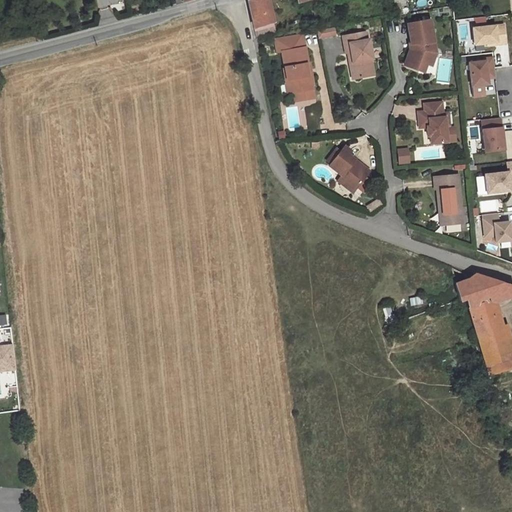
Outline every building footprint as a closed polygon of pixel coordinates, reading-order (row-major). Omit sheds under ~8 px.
[(272,22),(266,0),(247,0),(253,28),(272,22)] [(406,0),(394,2),(396,15),(409,13),(406,0)] [(429,20),(407,24),(411,44),(412,43),(412,48),(410,49),(404,65),(419,70),(422,62),(426,64),(430,55),(434,56),(435,53),(429,20)] [(272,22),(253,28),(256,37),(275,32),(272,22)] [(503,22),(472,26),(474,42),(496,39),(496,42),(506,41),(503,22)] [(333,27),(317,30),(318,38),(335,34),(333,27)] [(302,33),(274,38),(277,53),(281,52),(287,85),(289,84),(291,93),(292,93),(293,99),(297,102),(310,99),(313,96),(309,75),(308,75),(306,64),(307,64),(302,33)] [(349,63),(352,79),(373,75),(370,59),(372,59),(368,39),(366,40),(362,40),(361,33),(342,36),(345,53),(347,53),(350,52),(352,62),(349,63)] [(484,59),(484,61),(468,63),(471,86),(483,85),(487,84),(487,78),(495,77),(493,58),(484,59)] [(483,85),(471,86),(472,97),(484,95),(483,85)] [(442,113),(441,102),(423,104),(424,111),(417,112),(418,120),(425,119),(426,127),(427,136),(429,136),(430,144),(454,141),(453,127),(449,127),(445,127),(444,117),(443,117),(442,113)] [(500,118),(481,120),(484,152),(503,149),(500,118)] [(425,119),(418,120),(419,128),(426,127),(425,119)] [(344,146),(342,150),(348,154),(350,151),(344,146)] [(340,151),(336,148),(326,160),(330,163),(340,151)] [(458,148),(444,149),(445,160),(459,159),(458,148)] [(330,163),(329,165),(341,175),(339,178),(354,189),(356,187),(364,177),(366,174),(351,163),(354,159),(348,154),(342,150),(340,151),(330,163)] [(369,171),(354,159),(351,163),(366,174),(369,171)] [(511,161),(506,162),(507,172),(484,174),(486,193),(510,191),(509,183),(511,182),(511,161)] [(453,187),(452,176),(433,178),(434,189),(436,189),(437,206),(440,206),(442,225),(461,223),(458,186),(453,187)] [(371,182),(364,177),(356,187),(363,192),(371,182)] [(339,178),(337,181),(352,192),(354,189),(339,178)] [(380,205),(377,200),(366,206),(369,211),(380,205)] [(498,223),(497,213),(482,215),(484,237),(494,236),(495,242),(510,240),(510,247),(511,246),(511,230),(509,231),(508,222),(498,223)] [(510,356),(494,302),(511,295),(511,285),(474,274),(455,284),(459,300),(465,298),(485,365),(510,356)] [(421,297),(409,299),(410,305),(423,303),(421,297)] [(389,305),(382,308),(387,325),(395,322),(389,305)] [(11,344),(0,345),(0,372),(14,371),(11,344)]
